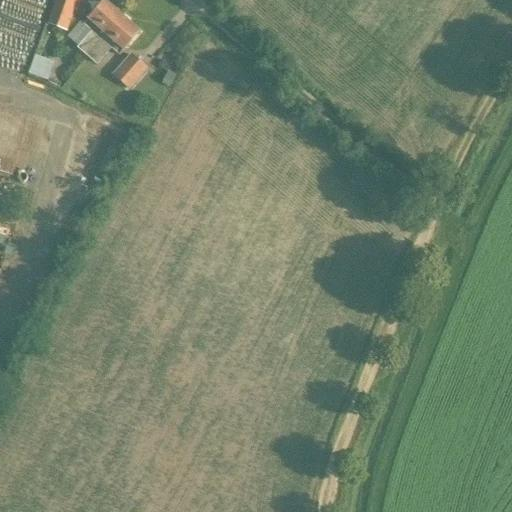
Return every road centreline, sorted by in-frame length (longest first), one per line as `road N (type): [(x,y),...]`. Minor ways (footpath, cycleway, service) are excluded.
road 1 (track): [(320,511),(414,256),(474,118),(511,62)]
road 2 (unclassified): [(197,0),(435,211)]
